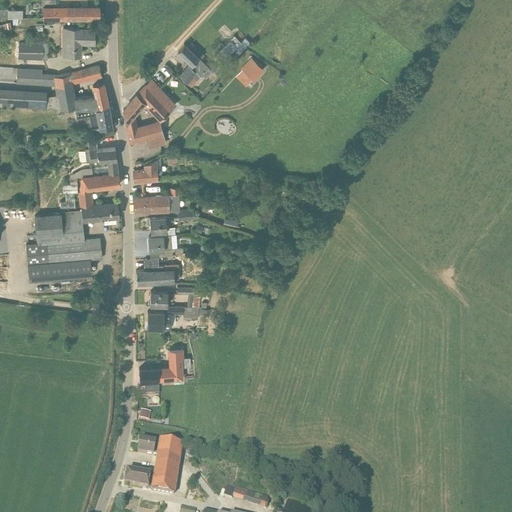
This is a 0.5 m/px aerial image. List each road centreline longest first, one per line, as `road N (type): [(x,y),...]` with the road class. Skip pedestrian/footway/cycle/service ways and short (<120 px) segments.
road 1 (unclassified): [(98,511),(118,457),(127,391),(126,175),(111,0)]
road 2 (track): [(115,104),(219,0)]
road 3 (track): [(0,295),(128,310)]
